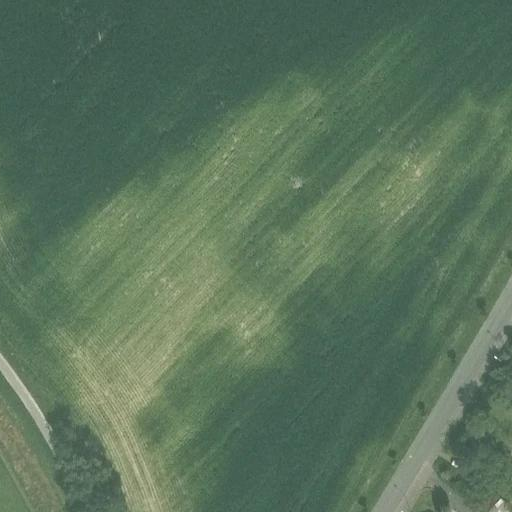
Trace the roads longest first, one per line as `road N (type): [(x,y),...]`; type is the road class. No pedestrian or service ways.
road 1 (unclassified): [(0,343),(98,511)]
road 2 (unclassified): [(413,469),(511,305)]
